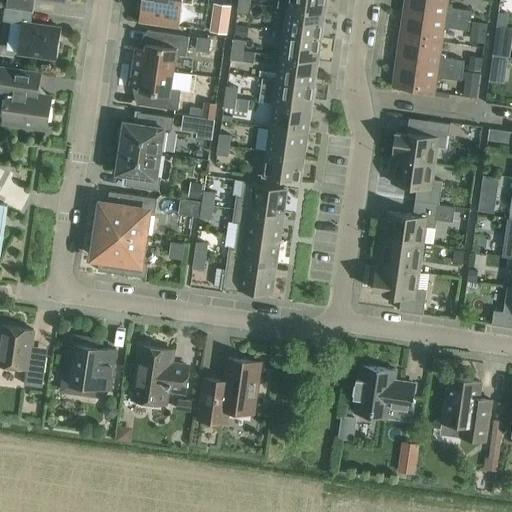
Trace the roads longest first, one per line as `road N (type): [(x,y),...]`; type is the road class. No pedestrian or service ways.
road 1 (residential): [(337,322),(324,332),(63,294),(107,0)]
road 2 (residential): [(365,0),(354,92),(365,140),(337,322)]
road 3 (residential): [(511,349),(337,322)]
